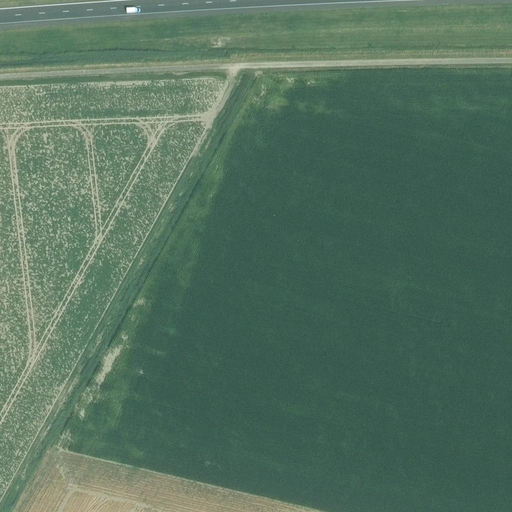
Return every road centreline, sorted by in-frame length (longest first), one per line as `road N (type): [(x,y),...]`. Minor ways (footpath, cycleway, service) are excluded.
road 1 (unclassified): [(0,79),(511,64)]
road 2 (motorway): [(0,17),(234,0)]
